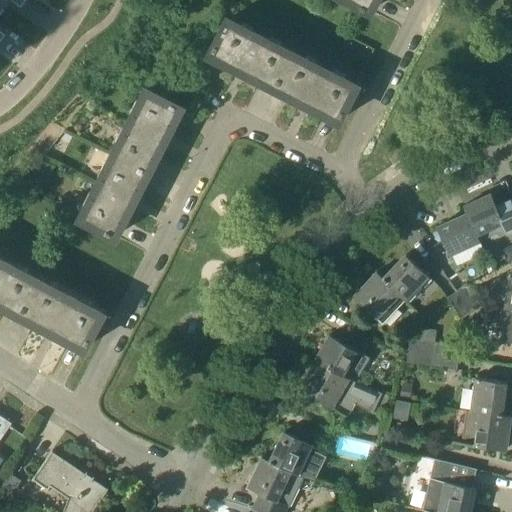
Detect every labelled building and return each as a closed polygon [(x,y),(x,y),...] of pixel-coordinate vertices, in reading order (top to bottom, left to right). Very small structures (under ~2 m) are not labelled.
[(0,0),(0,15),(10,0),(11,0),(21,7),(26,0),(0,0)] [(350,0),(371,11),(376,0),(350,0)] [(210,54),(226,62),(227,60),(238,65),(236,68),(243,71),(261,35),(253,31),(252,32),(242,27),(243,26),(229,19),(210,54)] [(243,71),(249,74),(251,72),(261,77),(260,80),(275,87),(293,52),(280,45),(280,46),(270,41),(270,40),(261,35),(243,71)] [(275,87),(290,95),(291,93),(301,98),(300,100),(307,104),(325,68),(316,63),(316,64),(306,59),(306,58),(293,52),(275,87)] [(307,104),(313,107),(314,105),(325,110),(324,112),(339,120),(357,85),(344,78),(343,78),(333,73),(334,73),(325,68),(307,104)] [(166,139),(169,133),(167,132),(172,121),(174,123),(182,107),(147,88),(140,102),(140,103),(135,113),(134,112),(130,121),(166,139)] [(149,171),(157,156),(155,155),(160,145),(162,146),(166,139),(130,121),(125,130),(126,130),(121,140),(120,140),(114,153),(149,171)] [(102,176),(97,185),(133,204),(136,197),(134,196),(139,185),(142,186),(149,171),(114,153),(107,166),(108,167),(103,176),(102,176)] [(116,236),(124,220),(122,219),(127,209),(130,210),(133,204),(97,185),(93,194),(94,194),(89,204),(88,204),(81,218),(116,236)] [(478,233),(494,226),(499,236),(511,230),(511,200),(511,198),(496,205),(490,193),(464,205),(467,213),(478,233)] [(481,240),(478,233),(467,213),(437,226),(450,254),(481,240)] [(405,299),(429,275),(406,254),(384,277),(399,293),(405,299)] [(16,267),(7,262),(0,275),(0,300),(7,304),(6,306),(21,314),(39,279),(26,272),(26,273),(16,267)] [(399,293),(384,277),(377,271),(354,295),(376,317),(377,316),(383,322),(405,299),(399,293)] [(46,328),(53,331),(71,296),(62,291),(62,292),(52,286),(52,285),(39,279),(21,314),(35,322),(37,320),(47,325),(46,328)] [(457,291),(472,312),(483,304),(468,283),(457,291)] [(463,318),(472,312),(457,291),(448,297),(463,318)] [(80,300),(71,296),(53,331),(59,334),(60,332),(70,338),(69,340),(85,348),(104,313),(90,305),(89,306),(79,301),(80,300)] [(420,339),(435,341),(437,329),(422,327),(420,339)] [(355,380),(368,356),(330,334),(315,359),(322,363),(322,364),(343,374),(350,378),(355,380)] [(420,339),(410,338),(408,351),(433,355),(435,342),(420,339)] [(460,345),(435,341),(435,342),(433,355),(458,358),(460,345)] [(432,365),(433,355),(408,351),(406,362),(432,365)] [(457,369),(458,358),(433,355),(432,365),(457,369)] [(383,392),(355,380),(350,378),(343,374),(322,364),(306,392),(317,398),(342,411),(348,415),(356,402),(373,413),(383,392)] [(480,412),(502,414),(507,382),(476,377),(471,411),(480,412)] [(397,400),(393,419),(408,422),(412,403),(397,400)] [(511,415),(502,414),(480,412),(476,444),(507,449),(511,415)] [(270,461),(298,474),(312,444),(285,431),(271,460),(270,461)] [(382,445),(406,451),(409,439),(385,433),(382,444),(382,445)] [(91,511),(92,511),(93,511),(109,487),(108,486),(107,488),(93,478),(95,476),(87,471),(85,473),(53,451),(54,450),(53,449),(33,478),(47,488),(50,485),(68,496),(61,511),(91,511)] [(284,511),(288,506),(290,507),(304,477),(298,474),(270,461),(271,460),(262,456),(248,487),(261,493),(253,509),(261,511),(284,511)] [(430,511),(432,511),(469,511),(476,487),(472,487),(477,468),(435,459),(423,510),(430,511)]
